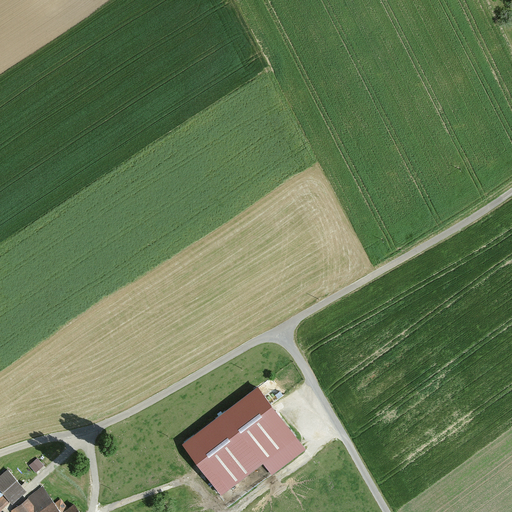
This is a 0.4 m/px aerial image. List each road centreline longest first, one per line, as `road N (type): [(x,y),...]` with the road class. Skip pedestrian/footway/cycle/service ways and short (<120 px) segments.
road 1 (unclassified): [(279,328),(106,423),(0,453)]
road 2 (unclassified): [(279,328),(511,190)]
road 3 (unclassified): [(387,511),(279,328)]
